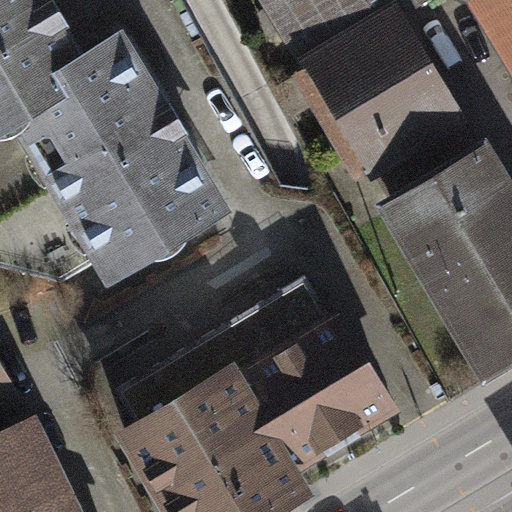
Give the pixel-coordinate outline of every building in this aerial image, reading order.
[(0,0),(0,124),(82,75),(74,62),(53,28),(66,21),(53,0),(38,0),(37,1),(36,0),(0,0)] [(308,62),(398,11),(417,0),(272,0),(274,3),(259,12),(271,32),(285,24),(308,62)] [(511,0),(484,0),(475,5),(511,66),(511,0)] [(398,11),(308,62),(303,65),(305,68),(297,73),(357,173),(371,165),(459,113),(398,11)] [(82,75),(0,124),(0,265),(61,281),(103,256),(113,274),(220,208),(175,135),(185,129),(169,101),(159,107),(117,36),(74,62),(82,75)] [(371,165),(394,206),(483,153),(459,113),(371,165)] [(511,349),(511,202),(483,153),(394,206),(488,364),(511,349)] [(305,276),(116,389),(137,423),(126,430),(175,511),(266,511),(303,490),(287,465),(391,403),(339,317),(332,320),(305,276)] [(0,376),(0,413),(10,407),(4,399),(11,394),(0,376)] [(0,433),(0,503),(4,511),(58,511),(70,506),(29,420),(0,433)]
